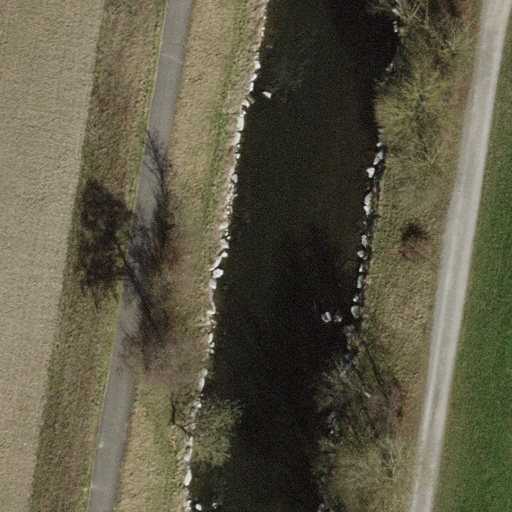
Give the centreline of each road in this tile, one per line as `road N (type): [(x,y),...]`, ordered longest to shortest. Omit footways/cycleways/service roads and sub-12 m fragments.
road 1 (track): [(420,511),(500,0)]
road 2 (track): [(179,0),(102,511)]
